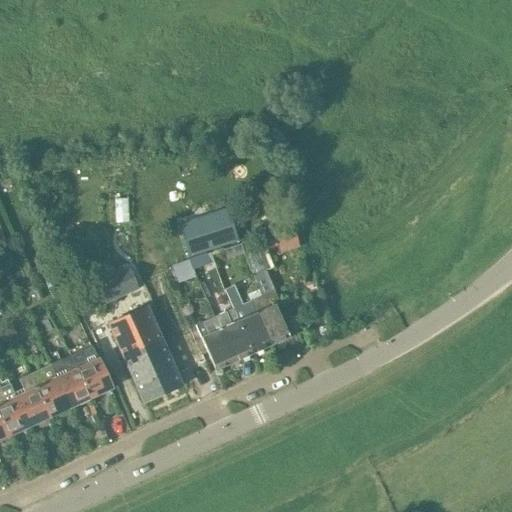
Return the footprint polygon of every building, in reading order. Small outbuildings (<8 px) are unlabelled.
[(228,213),(179,229),(188,258),(237,241),(228,213)] [(291,228),(240,244),(244,253),(251,276),(273,269),(265,246),(276,243),(278,249),(296,243),(291,228)] [(226,259),(244,253),(240,244),(223,250),(226,259)] [(207,265),(203,255),(189,260),(192,270),(207,265)] [(193,274),(188,261),(172,266),(177,280),(193,274)] [(138,289),(129,268),(96,283),(105,303),(138,289)] [(288,338),(269,295),(250,303),(270,346),(288,338)] [(251,354),(270,346),(250,303),(239,308),(243,319),(237,322),(251,354)] [(129,317),(108,326),(142,403),(181,386),(147,309),(129,317)] [(214,319),(233,362),(251,354),(237,322),(233,324),(228,313),(214,319)] [(215,371),(233,362),(214,319),(205,323),(209,334),(200,338),(215,371)] [(314,328),(309,330),(312,339),(316,338),(319,337),(316,328),(314,328)] [(79,351),(69,356),(89,398),(110,388),(96,358),(85,363),(79,351)] [(58,361),(49,365),(69,407),(89,398),(69,356),(58,361)] [(49,365),(29,375),(49,417),(69,407),(49,365)] [(28,426),(49,417),(29,375),(20,379),(25,391),(14,396),(28,426)] [(28,426),(14,396),(9,384),(0,389),(0,388),(0,418),(8,436),(28,426)]
